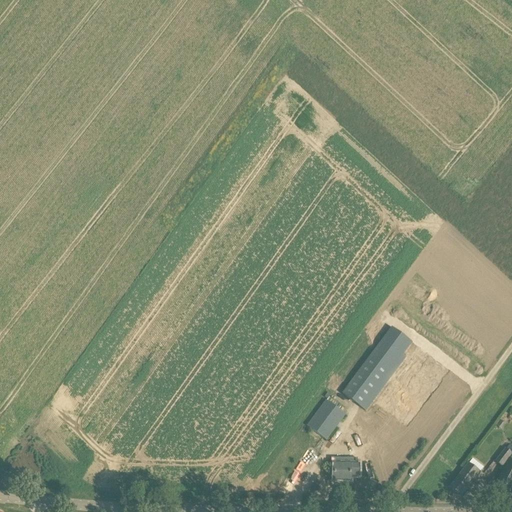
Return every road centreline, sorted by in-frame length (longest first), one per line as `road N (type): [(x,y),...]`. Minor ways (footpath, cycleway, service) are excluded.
road 1 (secondary): [(151,510),(0,495)]
road 2 (secondary): [(283,511),(151,510)]
